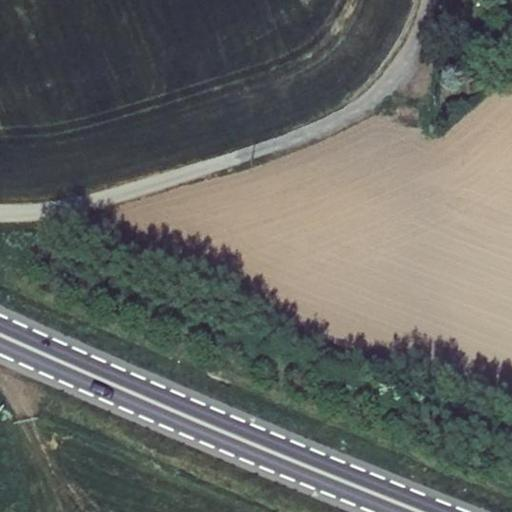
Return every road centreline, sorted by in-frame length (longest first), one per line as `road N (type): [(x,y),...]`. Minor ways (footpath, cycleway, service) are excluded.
road 1 (track): [(0,212),(98,199),(338,118),(404,64),(427,0)]
road 2 (secondary): [(419,511),(0,333)]
